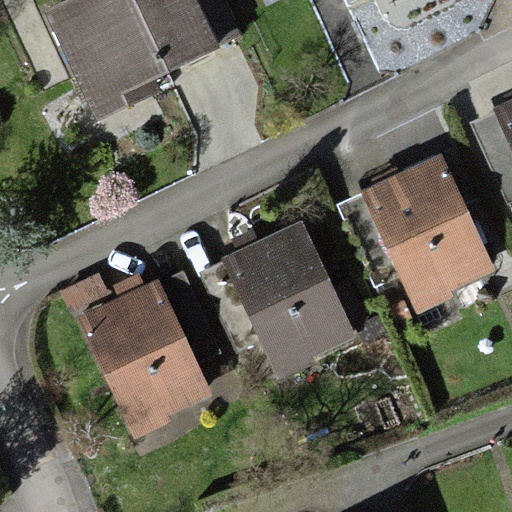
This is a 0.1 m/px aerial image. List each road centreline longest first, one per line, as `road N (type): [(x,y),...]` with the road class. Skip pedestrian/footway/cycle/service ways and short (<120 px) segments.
road 1 (residential): [(0,296),(511,56)]
road 2 (residential): [(322,492),(511,422)]
road 3 (residential): [(0,393),(47,511)]
